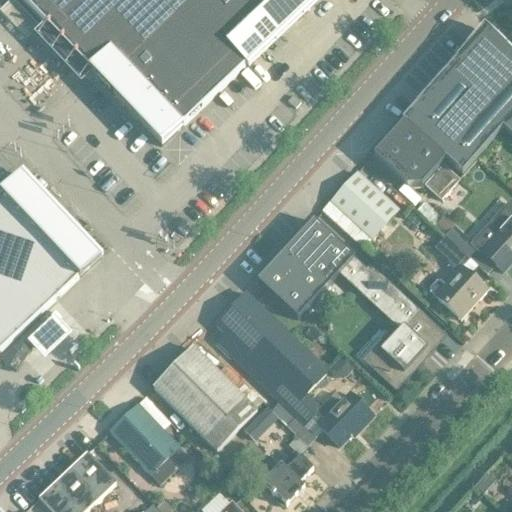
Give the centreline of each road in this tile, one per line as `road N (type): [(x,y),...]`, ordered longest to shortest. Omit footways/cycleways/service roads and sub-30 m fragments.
road 1 (unclassified): [(0,469),(449,0)]
road 2 (unclassified): [(325,511),(511,322)]
